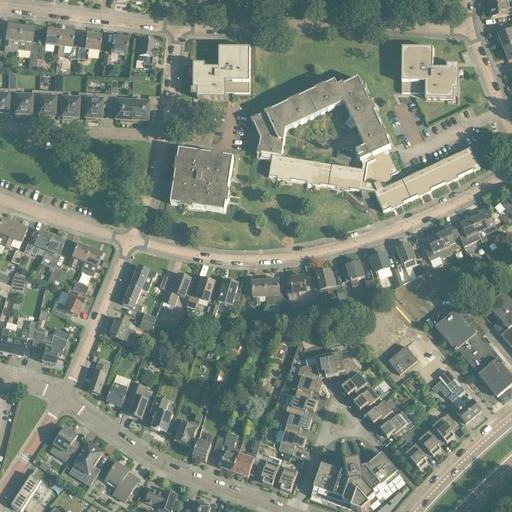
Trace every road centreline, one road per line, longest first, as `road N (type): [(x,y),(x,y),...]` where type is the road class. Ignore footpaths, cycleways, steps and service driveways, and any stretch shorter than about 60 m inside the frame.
road 1 (residential): [(130,241),(219,259),(304,255),(394,230),(511,172)]
road 2 (residential): [(471,32),(337,22),(177,29)]
road 3 (residential): [(293,510),(166,469),(64,400)]
road 4 (residential): [(177,29),(0,7)]
road 5 (residential): [(64,400),(130,241)]
road 6 (residential): [(0,198),(130,241)]
road 7 (secondary): [(511,422),(417,511)]
road 8 (residential): [(39,131),(163,138)]
